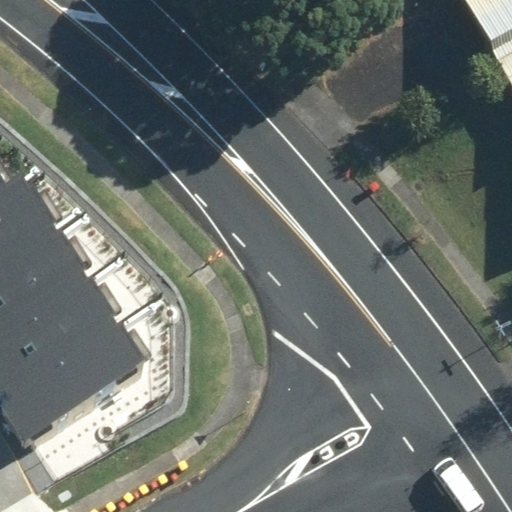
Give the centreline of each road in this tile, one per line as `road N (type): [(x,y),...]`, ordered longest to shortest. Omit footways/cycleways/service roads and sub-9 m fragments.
road 1 (tertiary): [(59,0),(209,126),(414,372)]
road 2 (residential): [(213,511),(279,454),(414,372)]
road 3 (residential): [(439,416),(302,494),(253,511)]
